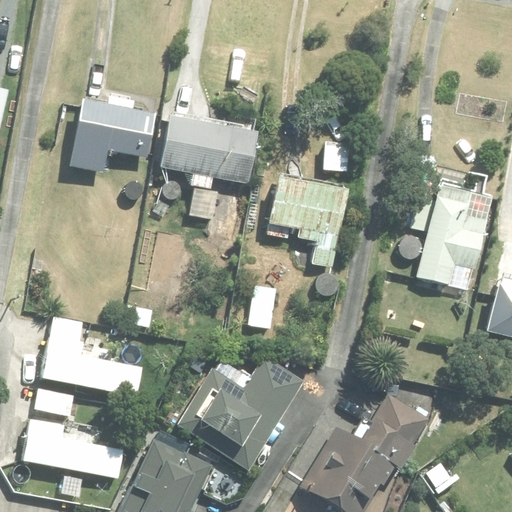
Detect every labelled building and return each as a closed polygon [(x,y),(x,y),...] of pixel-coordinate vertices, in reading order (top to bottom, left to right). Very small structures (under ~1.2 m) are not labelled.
[(80,108),(76,108),(66,173),(99,179),(103,158),(144,164),(150,120),(140,118),(140,113),(81,104),(80,108)] [(163,125),(155,176),(189,181),(187,193),(189,193),(184,221),(211,225),(215,197),(208,196),(210,185),(245,190),(253,140),(241,138),(242,129),(168,117),(166,125),(163,125)] [(349,146),(313,144),(312,166),(322,166),(321,177),(347,178),(349,146)] [(471,172),(438,165),(435,180),(468,187),(471,172)] [(286,236),(294,237),(293,244),(312,247),(308,269),(329,272),(342,199),(338,198),(339,191),(277,180),(275,188),(272,188),(263,239),(285,243),(286,236)] [(488,231),(493,212),(465,205),(466,200),(437,193),(433,205),(432,204),(412,283),(446,292),(449,282),(468,287),(469,282),(475,283),(479,265),(473,263),(481,230),(488,231)] [(414,201),(406,231),(421,235),(429,205),(414,201)] [(275,294),(250,291),(244,331),(269,335),(275,294)] [(511,297),(492,293),(481,341),(511,347),(511,297)] [(132,309),(129,330),(147,333),(150,312),(132,309)] [(36,387),(133,404),(139,373),(75,362),(77,349),(44,344),(36,387)] [(208,375),(172,433),(245,478),(301,386),(260,361),(240,395),(208,375)] [(31,414),(68,420),(71,400),(33,394),(31,414)] [(333,433),(296,493),(326,511),(362,511),(374,493),(377,495),(389,476),(395,479),(428,425),(384,398),(364,432),(357,428),(348,442),(333,433)] [(155,413),(151,420),(159,426),(164,419),(155,413)] [(21,463),(116,479),(120,456),(121,451),(57,442),(59,429),(26,424),(21,463)] [(188,511),(208,469),(151,443),(129,492),(126,490),(116,511),(188,511)] [(422,479),(432,494),(447,483),(436,468),(422,479)] [(61,480),(57,497),(76,501),(79,484),(61,480)]
